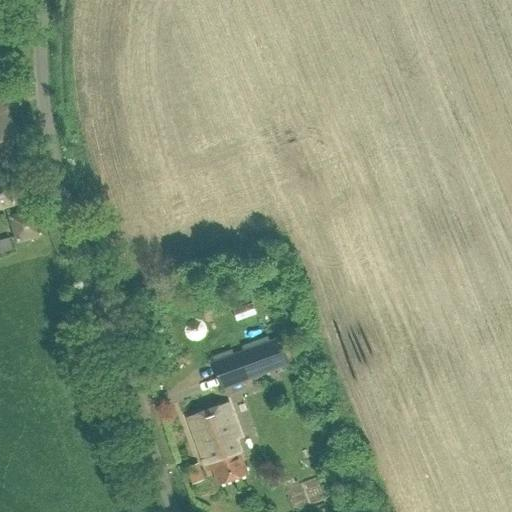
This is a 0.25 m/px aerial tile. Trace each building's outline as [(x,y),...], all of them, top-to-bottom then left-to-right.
[(0,144),(1,144),(6,159),(21,154),(5,102),(1,104),(0,101),(0,144)] [(0,209),(12,206),(4,181),(0,182),(0,209)] [(34,212),(12,219),(19,240),(40,233),(34,212)] [(281,336),(212,362),(222,390),(291,364),(281,336)] [(219,485),(247,474),(235,439),(241,437),(228,403),(188,418),(207,470),(213,468),(219,485)]
